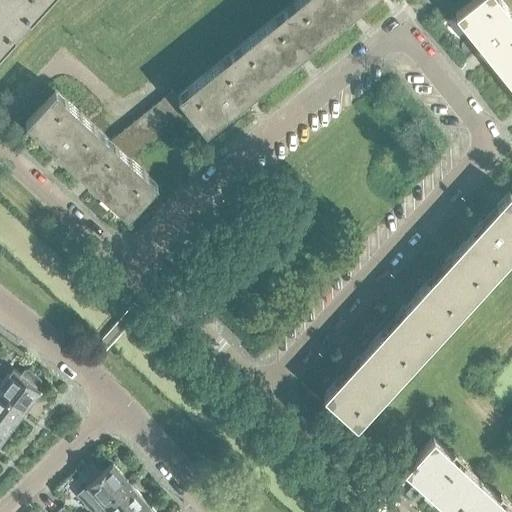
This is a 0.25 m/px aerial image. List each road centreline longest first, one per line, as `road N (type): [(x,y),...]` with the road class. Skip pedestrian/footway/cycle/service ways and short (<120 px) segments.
road 1 (residential): [(126,265),(388,44),(410,43),(479,130),(482,145),(265,392)]
road 2 (residential): [(265,392),(126,265)]
road 3 (residential): [(393,511),(265,392)]
road 4 (residential): [(126,265),(0,149)]
road 5 (residential): [(116,405),(84,366),(0,302)]
road 6 (residential): [(4,511),(116,405)]
road 7 (residential): [(211,511),(116,405)]
